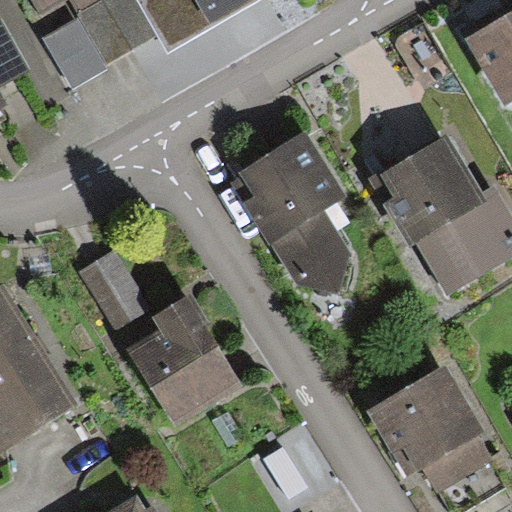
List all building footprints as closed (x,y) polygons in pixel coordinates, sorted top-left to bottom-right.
[(81,24),(104,67),(159,37),(137,0),(31,0),(53,39),(81,24)] [(137,0),(159,37),(170,56),(269,0),(137,0)] [(484,25),(462,37),(504,112),(511,107),(511,21),(503,27),(497,18),(484,25)] [(0,121),(6,119),(0,106),(0,92),(28,79),(0,22),(0,121)] [(242,173),(231,181),(299,285),(340,296),(350,257),(320,211),(344,195),(304,133),(242,173)] [(382,177),(372,183),(412,249),(420,244),(450,292),(511,254),(511,205),(497,181),(479,192),(446,138),(382,177)] [(108,339),(169,436),(241,391),(206,334),(212,330),(192,297),(158,319),(118,255),(84,275),(120,332),(108,339)] [(7,294),(0,298),(0,453),(75,411),(38,348),(7,294)] [(447,374),(375,417),(398,457),(413,482),(424,476),(436,495),(490,463),(478,444),(486,439),(447,374)] [(141,511),(136,503),(122,511),(157,511),(156,509),(151,511),(141,511)]
